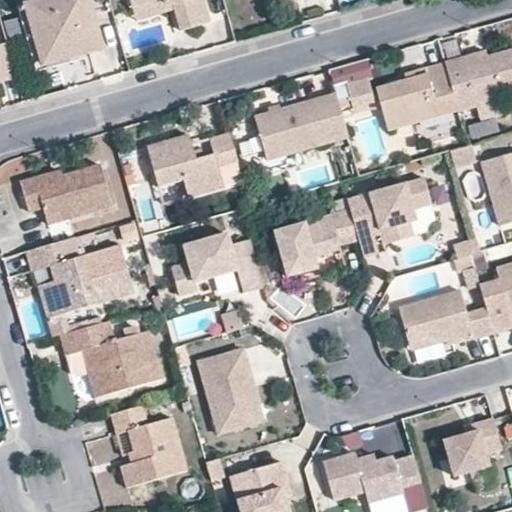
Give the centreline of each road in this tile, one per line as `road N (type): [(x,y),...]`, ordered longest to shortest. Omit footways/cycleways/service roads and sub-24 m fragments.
road 1 (residential): [(0,146),(488,0)]
road 2 (residential): [(378,401),(318,415),(295,337),(351,323)]
road 3 (residential): [(378,401),(511,366)]
road 4 (residential): [(0,317),(37,446)]
